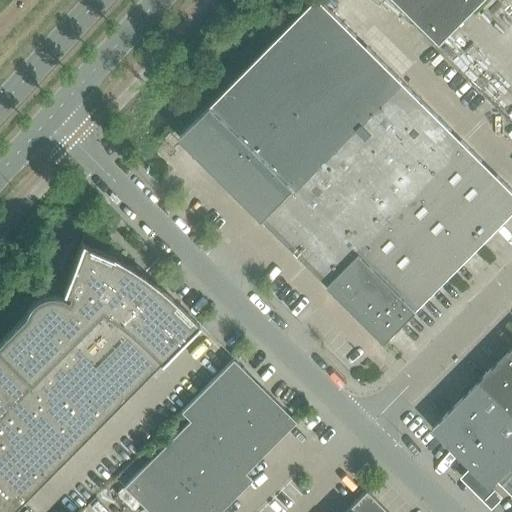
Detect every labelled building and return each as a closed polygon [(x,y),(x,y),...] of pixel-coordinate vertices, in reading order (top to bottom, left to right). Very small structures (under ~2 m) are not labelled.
[(262,219),(331,149),(400,79),(319,0),(315,0),(179,137),(262,219)] [(396,0),(440,43),(482,0),(396,0)] [(397,214),(466,145),(400,79),(331,149),(397,214)] [(417,309),(511,213),(511,190),(466,145),(397,214),(328,284),(385,341),(417,309)] [(328,284),(397,214),(331,149),(262,219),(328,284)] [(0,511),(12,511),(164,359),(198,324),(172,298),(156,285),(139,272),(121,261),(103,251),(81,242),(62,292),(69,295),(67,299),(60,296),(54,295),(47,295),(41,297),(35,300),(30,304),(27,310),(25,315),(0,339),(0,511)] [(511,346),(432,427),(491,486),(497,479),(511,493),(511,346)] [(264,389),(232,358),(207,383),(239,414),(264,389)] [(270,446),(239,414),(207,383),(180,410),(189,419),(244,471),(270,446)] [(295,420),(264,389),(239,414),(270,446),(295,420)] [(244,471),(189,419),(156,452),(216,511),(217,511),(251,478),(244,471)] [(216,511),(156,452),(123,485),(149,511),(216,511)] [(387,511),(365,490),(342,511),(387,511)]
